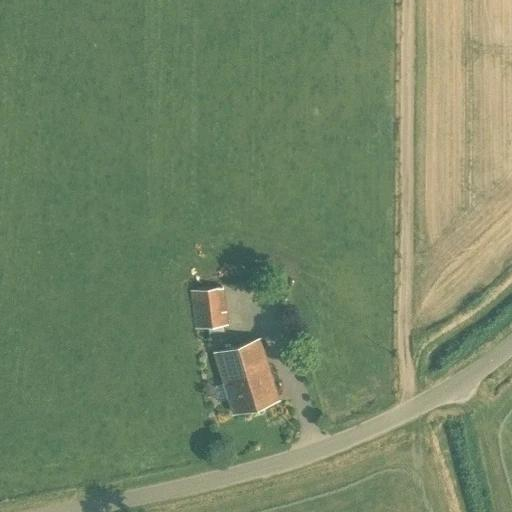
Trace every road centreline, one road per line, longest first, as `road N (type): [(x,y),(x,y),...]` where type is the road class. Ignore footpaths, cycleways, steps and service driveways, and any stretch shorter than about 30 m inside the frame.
road 1 (unclassified): [(73,511),(222,482),(314,453),(407,414),(511,348)]
road 2 (track): [(407,414),(405,0)]
